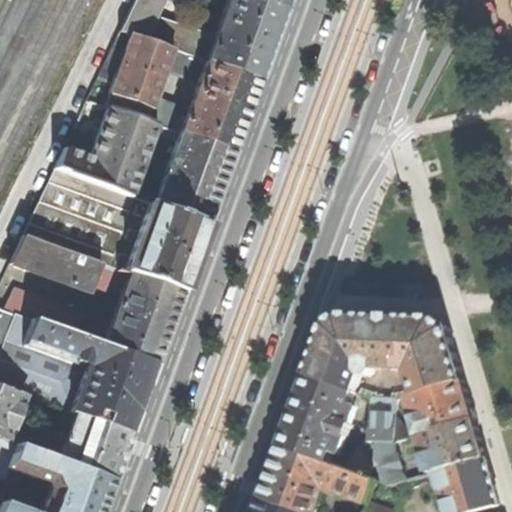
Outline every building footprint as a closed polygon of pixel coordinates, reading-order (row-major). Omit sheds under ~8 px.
[(135,0),(122,31),(259,83),(274,41),(284,12),(253,0),(229,0),(226,9),(223,8),(221,13),(224,15),(215,40),(210,38),(218,15),(214,13),(193,31),(158,19),(165,0),(135,0)] [(253,0),(284,12),(288,0),(253,0)] [(233,154),(245,122),(259,83),(122,31),(88,101),(110,109),(157,126),(164,128),(233,154)] [(65,150),(56,169),(207,224),(223,182),(233,154),(164,128),(161,136),(162,143),(176,148),(161,188),(137,180),(157,126),(110,109),(92,158),(65,150)] [(56,169),(23,237),(118,271),(129,275),(181,295),(195,255),(207,224),(56,169)] [(112,286),(114,281),(118,271),(23,237),(10,265),(90,294),(94,285),(110,291),(112,286)] [(114,281),(125,285),(129,275),(118,271),(114,281)] [(125,285),(103,347),(155,365),(170,323),(181,295),(129,275),(125,285)] [(0,387),(24,397),(62,410),(130,434),(142,400),(155,365),(103,347),(0,310),(0,387)] [(329,324),(311,376),(358,393),(364,375),(365,377),(373,377),(377,373),(378,370),(411,371),(418,396),(466,382),(451,328),(438,319),(391,317),(344,315),(329,324)] [(302,399),(285,447),(332,464),(342,436),(349,438),(354,425),(347,422),(358,393),(311,376),(302,399)] [(471,399),(466,382),(418,396),(410,398),(421,437),(477,421),(471,399)] [(0,440),(1,441),(6,442),(24,397),(0,387),(0,440)] [(121,456),(130,434),(62,410),(57,425),(70,429),(58,461),(112,481),(121,456)] [(361,452),(347,470),(368,477),(374,470),(383,471),(385,484),(393,487),(409,482),(401,469),(404,469),(401,457),(398,457),(398,444),(412,440),(399,419),(399,416),(373,417),(371,442),(380,444),(379,450),(375,450),(373,459),(361,452)] [(482,440),(477,421),(421,437),(432,476),(439,474),(488,460),(482,440)] [(50,490),(42,511),(100,511),(103,505),(112,481),(58,461),(6,442),(1,441),(0,444),(0,450),(3,451),(0,459),(0,473),(4,475),(8,468),(46,482),(50,490)] [(274,477),(266,499),(300,511),(318,511),(328,486),(337,486),(339,492),(370,503),(378,481),(368,477),(347,470),(332,464),(285,447),(274,477)] [(495,486),(488,460),(439,474),(449,511),(483,511),(501,507),(495,486)] [(260,511),(300,511),(266,499),(260,511)] [(393,511),(370,503),(366,511),(393,511)]
